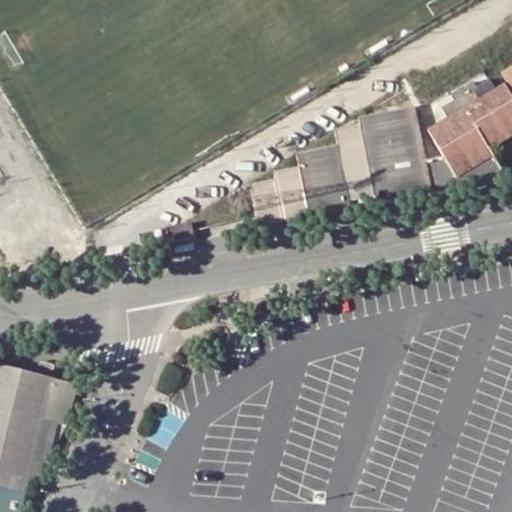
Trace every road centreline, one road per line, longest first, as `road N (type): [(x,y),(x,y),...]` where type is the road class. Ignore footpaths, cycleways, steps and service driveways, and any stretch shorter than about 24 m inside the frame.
road 1 (tertiary): [(511,223),(121,297)]
road 2 (residential): [(70,511),(117,411),(121,297)]
road 3 (tertiary): [(121,297),(0,320)]
